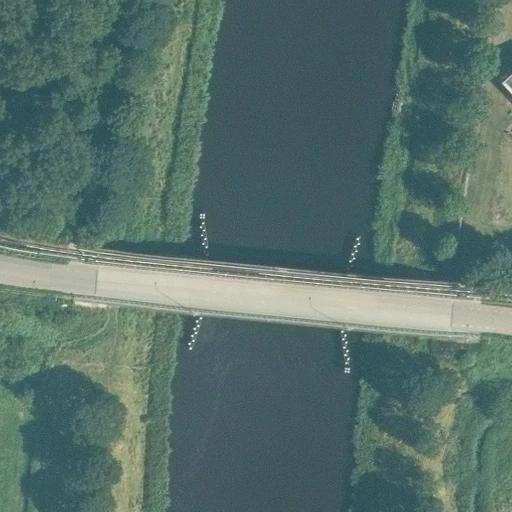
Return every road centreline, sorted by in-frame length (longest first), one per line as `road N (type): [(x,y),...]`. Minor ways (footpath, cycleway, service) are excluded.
road 1 (unclassified): [(511,320),(0,271)]
road 2 (track): [(411,340),(408,511)]
